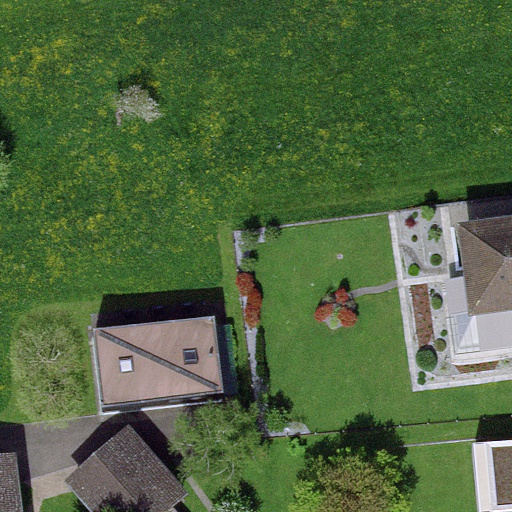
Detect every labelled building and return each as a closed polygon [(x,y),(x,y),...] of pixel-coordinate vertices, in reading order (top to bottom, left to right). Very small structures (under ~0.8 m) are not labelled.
[(511,310),(511,227),(459,235),(470,316),(511,310)] [(204,329),(94,342),(102,408),(212,395),(204,329)] [(129,431),(62,486),(83,511),(157,511),(181,493),(129,431)] [(511,511),(511,441),(465,446),(471,511),(511,511)] [(10,511),(5,466),(0,466),(0,511),(10,511)]
